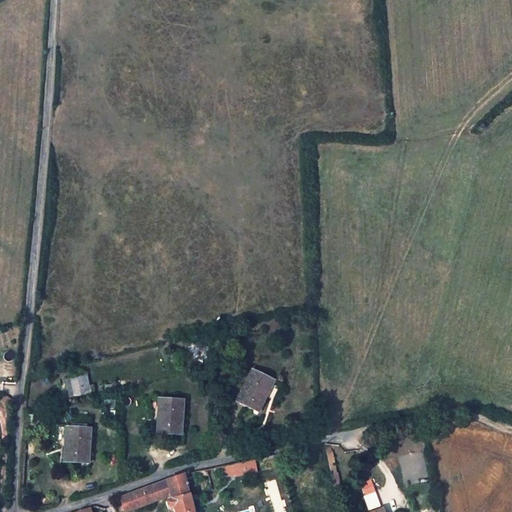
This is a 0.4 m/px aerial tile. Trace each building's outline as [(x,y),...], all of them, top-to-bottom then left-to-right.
[(236,400),(254,409),(264,389),(268,391),(273,381),(251,370),(236,400)] [(87,375),(70,379),(74,396),(91,393),(87,375)] [(69,397),(74,396),(70,379),(65,380),(69,397)] [(258,411),(268,391),(264,389),(254,409),(258,411)] [(158,400),(158,410),(162,411),(160,433),(181,434),(183,401),(158,400)] [(66,428),(65,438),(70,439),(68,461),(88,462),(90,429),(66,428)] [(251,462),(230,464),(231,476),(252,475),(251,462)] [(216,467),(206,469),(208,476),(218,475),(216,467)] [(206,469),(197,471),(198,478),(208,476),(206,469)] [(171,499),(188,495),(183,474),(165,481),(170,495),(171,499)] [(124,511),(127,511),(170,495),(165,481),(119,498),(119,499),(124,511)] [(192,511),(188,495),(171,499),(168,500),(166,502),(167,506),(169,507),(170,509),(173,508),(174,511),(192,511)] [(118,511),(121,511),(124,511),(119,499),(115,503),(118,511)]
